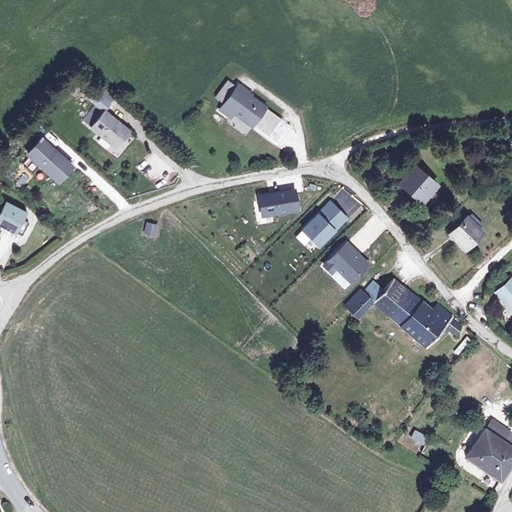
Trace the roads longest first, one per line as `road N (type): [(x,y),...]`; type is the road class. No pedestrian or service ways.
road 1 (residential): [(0,318),(31,275),(129,212),(203,188),(306,170),(343,176),(453,301)]
road 2 (track): [(511,119),(379,139),(329,171)]
